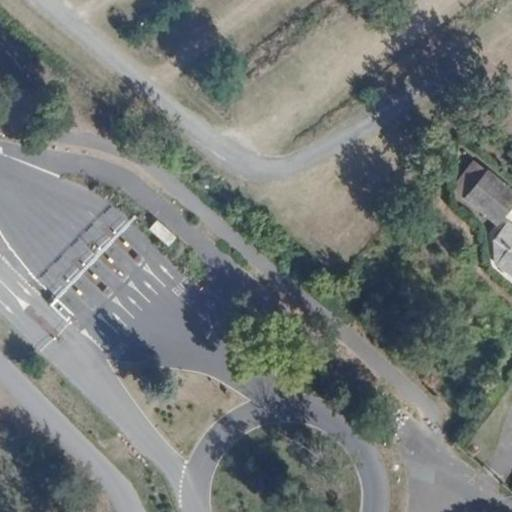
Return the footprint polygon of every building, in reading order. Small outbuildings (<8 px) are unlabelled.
[(511,194),(483,173),(476,182),(510,208),(511,204),(511,194)] [(510,208),(476,182),(461,202),(495,227),(510,208)] [(511,238),(502,231),(494,240),(505,248),(511,253),(511,238)] [(511,284),(511,253),(505,248),(500,254),(508,260),(497,274),(511,284)] [(47,307),(63,323),(70,316),(54,301),(47,307)]
